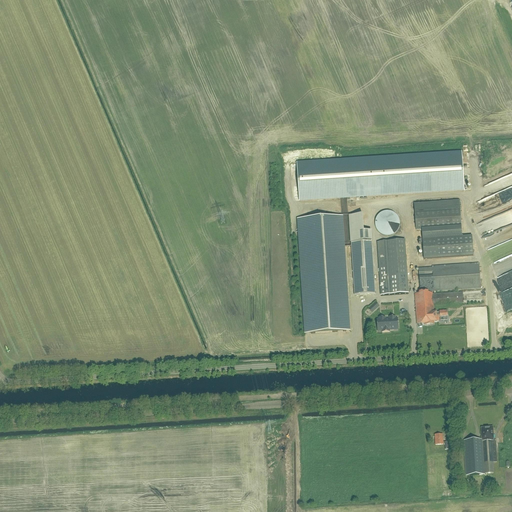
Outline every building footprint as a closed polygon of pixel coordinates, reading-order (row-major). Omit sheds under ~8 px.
[(462,155),(299,166),(301,202),(465,191),(462,155)] [(476,198),(348,206),(350,243),(478,235),(476,198)] [(350,331),(343,217),(297,220),(304,334),(350,331)] [(511,225),(483,237),(492,259),(506,254),(506,252),(508,252),(508,254),(511,252),(511,225)] [(473,256),(472,236),(422,240),(423,260),(473,256)] [(408,294),(405,241),(377,242),(381,296),(408,294)] [(372,242),(351,244),(355,297),(375,295),(372,242)] [(419,268),(419,277),(420,293),(415,294),(417,324),(424,323),(424,324),(433,324),(433,321),(438,321),(438,315),(440,315),(439,312),(433,313),(433,311),(434,311),(433,305),(463,303),(462,292),(459,292),(459,290),(480,288),(478,263),(432,266),(432,268),(419,268)] [(382,329),(382,331),(389,330),(389,329),(398,328),(398,317),(395,317),(395,315),(389,315),(389,318),(385,318),(385,316),(379,316),(379,318),(376,319),(377,329),(382,329)] [(493,441),(492,428),(481,429),(482,440),(463,441),(466,476),(484,475),(484,474),(494,474),(493,463),(497,463),(495,441),(493,441)]
